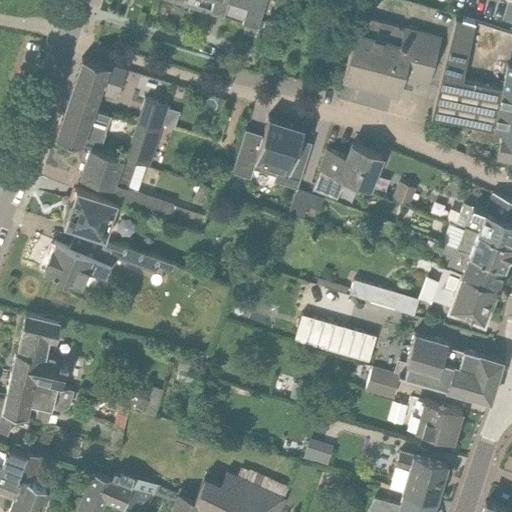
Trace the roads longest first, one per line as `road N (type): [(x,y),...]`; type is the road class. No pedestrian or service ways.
road 1 (residential): [(511,190),(66,41)]
road 2 (unknown): [(511,346),(303,303)]
road 3 (residential): [(0,219),(66,41)]
road 4 (residential): [(465,511),(508,391)]
